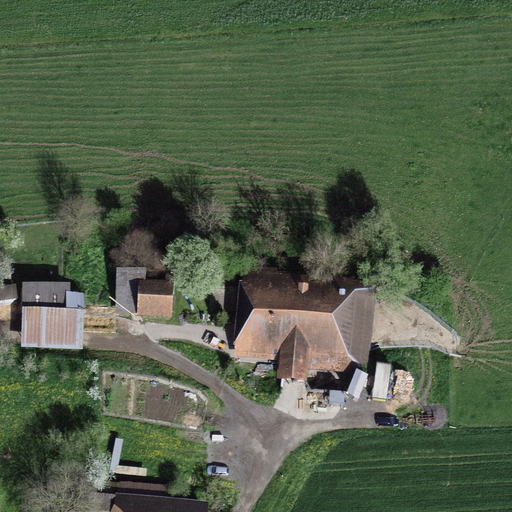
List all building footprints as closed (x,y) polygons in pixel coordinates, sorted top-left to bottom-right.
[(152,273),(118,272),(116,310),(140,311),(140,317),(169,318),(171,256),(153,255),(152,273)] [(68,275),(23,276),(24,311),(69,311),(69,295),(68,275)] [(348,294),(247,286),(242,355),(278,358),(277,377),(303,379),(304,365),(343,368),(348,294)] [(69,311),(24,311),(24,355),(83,354),(82,294),(69,295),(69,311)] [(203,511),(204,503),(169,501),(169,490),(118,486),(118,496),(86,494),(85,511),(203,511)]
